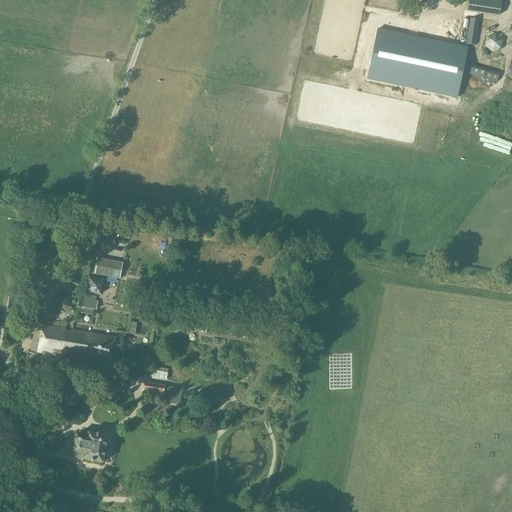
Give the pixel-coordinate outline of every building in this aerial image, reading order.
[(413,0),(410,18),(438,25),(443,4),(426,0),(413,0)] [(468,0),(466,12),(499,16),(501,0),(468,0)] [(458,38),(459,15),(442,14),(441,38),(458,38)] [(475,46),(479,20),(471,19),(467,45),(475,46)] [(379,30),(369,79),(457,97),(467,48),(379,30)] [(485,47),(493,53),(502,50),(503,40),(496,34),(487,37),(485,47)] [(471,77),(484,79),(486,71),(473,68),(471,77)] [(499,74),(487,71),(484,80),(496,83),(499,74)] [(121,264),(98,260),(96,273),(106,275),(106,276),(119,278),(121,264)] [(100,295),(103,280),(88,277),(86,292),(100,295)] [(65,292),(75,294),(78,283),(69,280),(65,292)] [(79,299),(78,308),(96,311),(98,302),(79,299)] [(60,318),(69,318),(69,308),(60,309),(60,318)] [(109,366),(114,339),(71,331),(71,333),(65,332),(65,330),(43,326),(38,352),(109,366)] [(136,369),(144,370),(145,360),(138,359),(136,369)] [(147,371),(146,377),(165,379),(166,373),(147,371)] [(144,383),(144,391),(163,394),(164,386),(144,383)] [(107,437),(87,433),(87,438),(76,436),(72,454),(83,456),(83,460),(103,464),(107,437)]
